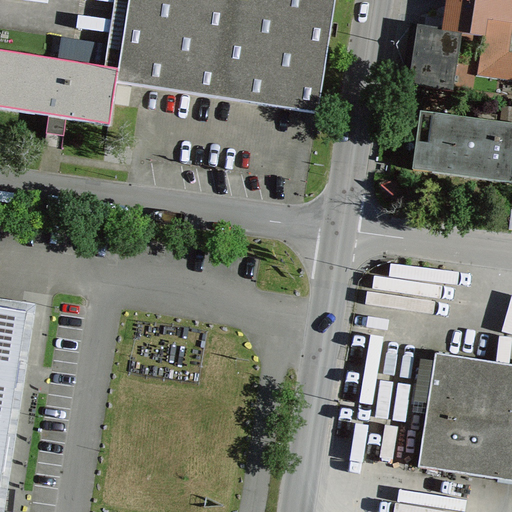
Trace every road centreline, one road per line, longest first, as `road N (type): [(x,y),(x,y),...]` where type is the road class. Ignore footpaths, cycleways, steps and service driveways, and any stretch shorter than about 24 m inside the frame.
road 1 (residential): [(347,227),(0,180)]
road 2 (secondary): [(347,227),(305,511)]
road 3 (secondary): [(384,0),(347,227)]
road 4 (residential): [(511,250),(347,227)]
